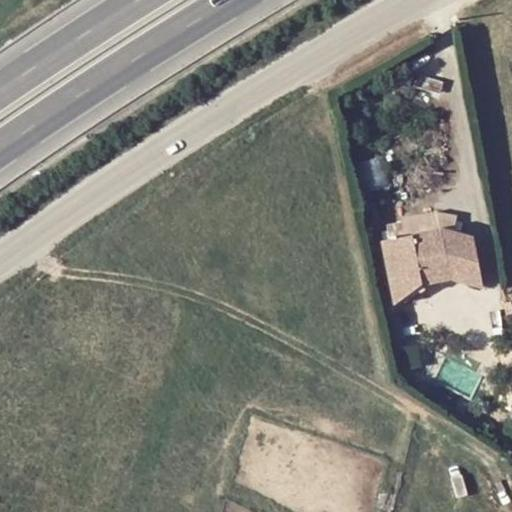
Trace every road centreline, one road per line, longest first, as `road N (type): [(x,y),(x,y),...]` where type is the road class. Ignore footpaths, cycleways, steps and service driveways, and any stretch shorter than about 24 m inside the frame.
road 1 (tertiary): [(410,0),(143,162),(0,260)]
road 2 (trunk): [(0,155),(232,0)]
road 3 (trunk): [(141,0),(0,93)]
